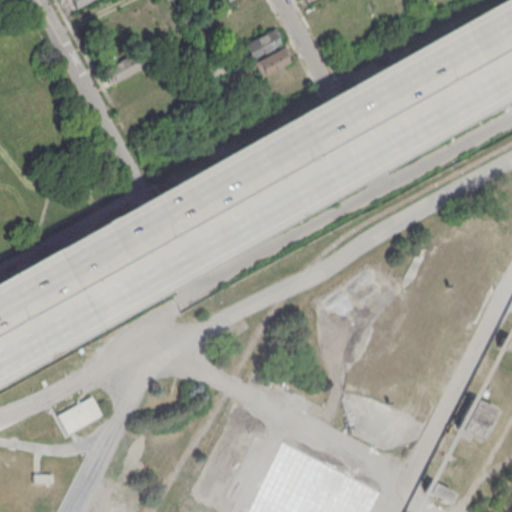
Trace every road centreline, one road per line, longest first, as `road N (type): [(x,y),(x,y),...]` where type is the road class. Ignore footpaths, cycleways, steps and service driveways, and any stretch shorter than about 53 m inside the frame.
road 1 (motorway): [(511,16),(0,299)]
road 2 (motorway): [(0,357),(511,76)]
road 3 (residential): [(511,117),(203,282),(182,272)]
road 4 (residential): [(38,0),(182,272)]
road 5 (residential): [(380,188),(279,0)]
